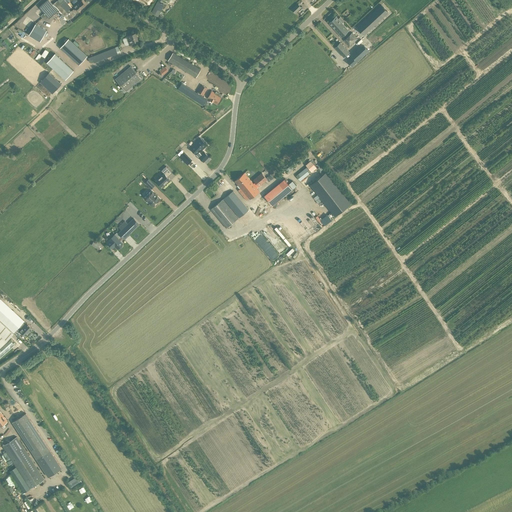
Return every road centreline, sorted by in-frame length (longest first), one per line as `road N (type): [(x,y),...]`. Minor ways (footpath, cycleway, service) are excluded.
road 1 (tertiary): [(0,371),(55,330),(215,175),(245,80)]
road 2 (unknown): [(0,380),(63,469),(44,492),(57,511)]
road 3 (tertiary): [(245,80),(114,0)]
